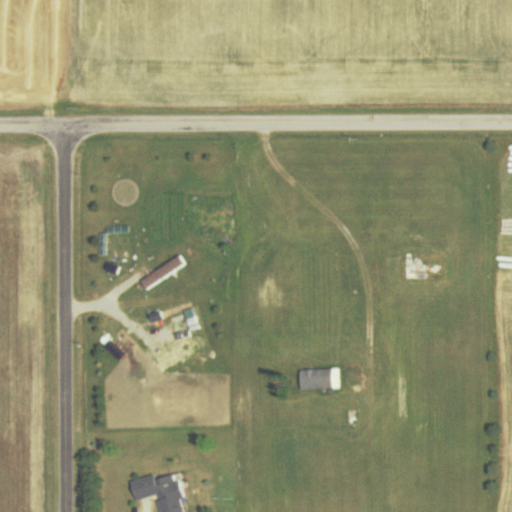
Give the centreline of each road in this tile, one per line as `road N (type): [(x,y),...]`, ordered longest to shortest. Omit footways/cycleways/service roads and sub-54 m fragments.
road 1 (tertiary): [(59,130),(511,126)]
road 2 (tertiary): [(59,511),(59,130)]
